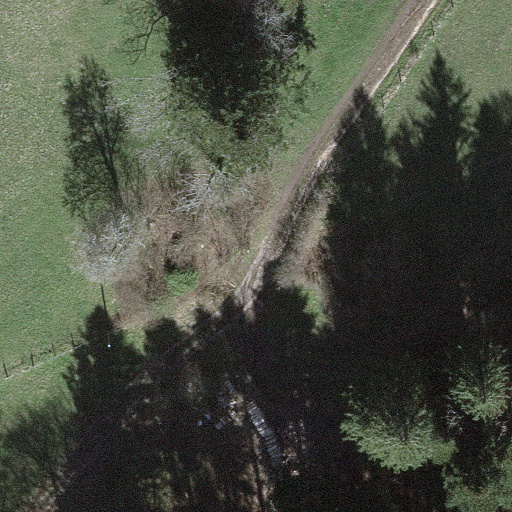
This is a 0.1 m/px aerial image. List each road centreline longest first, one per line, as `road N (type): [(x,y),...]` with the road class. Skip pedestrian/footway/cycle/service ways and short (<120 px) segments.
road 1 (track): [(47,511),(255,282),(339,130),(430,0)]
road 2 (track): [(275,252),(280,358),(326,511)]
